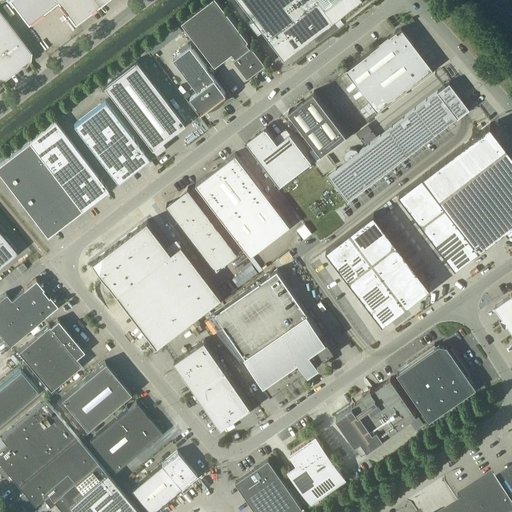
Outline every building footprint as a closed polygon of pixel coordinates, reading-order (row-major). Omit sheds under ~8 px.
[(11,0),(29,23),(58,1),(75,24),(105,0),(11,0)] [(207,0),(182,19),(215,63),(232,50),(236,55),(234,56),(248,74),(265,60),(252,42),(250,44),(247,39),(249,38),(219,0),(207,0)] [(242,0),(284,55),(356,0),(242,0)] [(0,76),(5,77),(23,64),(25,64),(27,62),(28,60),(30,58),(31,51),(0,9),(0,76)] [(377,109),(433,66),(432,65),(431,65),(421,51),(415,42),(414,42),(404,29),(404,28),(403,27),(398,30),(397,28),(395,30),(396,30),(389,35),(379,42),(380,42),(373,47),(371,48),(372,48),(348,66),(346,67),(377,109)] [(190,45),(174,58),(198,90),(206,100),(212,96),(215,100),(226,92),(226,91),(225,90),(219,83),(215,77),(190,45)] [(104,84),(104,85),(152,147),(156,153),(158,151),(166,145),(162,139),(163,138),(184,122),(136,60),(120,72),(104,84)] [(346,160),(328,174),(348,200),(457,116),(458,117),(470,107),(450,81),(437,90),(438,90),(358,151),(356,149),(350,148),(345,152),(345,158),(346,160)] [(289,108),(288,109),(321,151),(346,132),(314,89),(313,90),(314,91),(290,109),(289,108)] [(148,157),(105,100),(74,124),(117,181),(148,157)] [(370,102),(360,109),(366,117),(376,109),(370,102)] [(28,138),(80,207),(107,187),(55,118),(28,138)] [(399,192),(455,266),(505,228),(511,222),(511,151),(490,123),(399,192)] [(266,127),(248,141),(280,183),(311,159),(291,131),(290,132),(277,141),(274,137),(266,127)] [(0,172),(47,234),(81,208),(29,140),(0,162),(0,172)] [(195,182),(249,253),(289,223),(235,151),(195,182)] [(169,206),(215,267),(237,251),(188,185),(187,186),(187,187),(169,206)] [(374,212),(326,248),(382,322),(430,285),(374,212)] [(101,258),(97,257),(96,257),(95,258),(94,258),(93,259),(93,260),(93,261),(93,262),(93,263),(94,264),(95,265),(96,265),(100,266),(99,270),(156,344),(221,295),(181,242),(171,250),(147,218),(104,251),(102,253),(101,258)] [(0,264),(17,250),(0,229),(0,264)] [(22,271),(27,267),(23,263),(19,266),(22,271)] [(326,340),(307,312),(277,269),(215,312),(245,355),(264,383),(271,393),(306,369),(308,373),(320,365),(317,361),(334,350),(326,340)] [(0,331),(9,343),(57,303),(48,293),(48,294),(48,295),(42,287),(43,288),(44,287),(35,277),(10,297),(5,291),(0,295),(0,331)] [(511,292),(494,305),(502,315),(499,317),(505,326),(508,324),(511,330),(511,333),(511,334),(511,335),(511,292)] [(84,350),(58,318),(50,325),(50,324),(19,350),(51,388),(81,363),(76,356),(84,350)] [(204,339),(175,359),(184,373),(196,390),(226,370),(204,339)] [(409,364),(397,372),(430,419),(477,387),(468,374),(470,373),(452,347),(450,348),(447,345),(439,343),(434,347),(434,346),(433,345),(434,343),(432,344),(422,351),(409,360),(407,362),(408,362),(409,364)] [(131,391),(105,360),(61,397),(87,428),(131,391)] [(0,419),(37,388),(20,367),(0,383),(0,419)] [(250,405),(226,370),(196,390),(195,391),(220,426),(250,405)] [(363,394),(364,396),(363,397),(355,402),(354,403),(354,404),(353,405),(353,404),(336,415),(362,452),(379,439),(379,440),(381,439),(381,438),(388,433),(389,433),(389,432),(397,427),(398,426),(406,421),(407,420),(415,415),(416,414),(415,413),(410,405),(409,404),(404,396),(403,395),(397,388),(398,387),(397,386),(391,379),(392,379),(391,377),(389,378),(382,384),(382,383),(380,384),(381,384),(373,390),(372,390),(370,389),(371,388),(362,394),(363,394)] [(0,471),(5,478),(10,474),(18,483),(76,435),(46,399),(1,436),(0,437),(0,471)] [(141,412),(144,410),(136,401),(90,439),(115,470),(145,445),(146,445),(147,446),(146,444),(162,431),(147,414),(145,416),(141,412)] [(294,476),(288,468),(311,503),(347,478),(329,452),(326,454),(321,446),(323,444),(316,433),(289,452),(302,471),(294,476)] [(76,435),(18,483),(24,491),(19,495),(22,498),(22,503),(22,505),(28,505),(30,508),(44,497),(48,493),(53,498),(54,499),(60,494),(68,503),(106,471),(98,461),(76,435)] [(130,488),(150,511),(196,473),(176,450),(130,488)] [(243,493),(254,511),(294,511),(302,507),(267,458),(252,469),(253,470),(235,481),(239,487),(239,488),(243,493)] [(140,511),(106,471),(68,503),(75,511),(140,511)] [(511,511),(511,471),(494,483),(492,479),(458,502),(461,507),(464,511),(511,511)]
